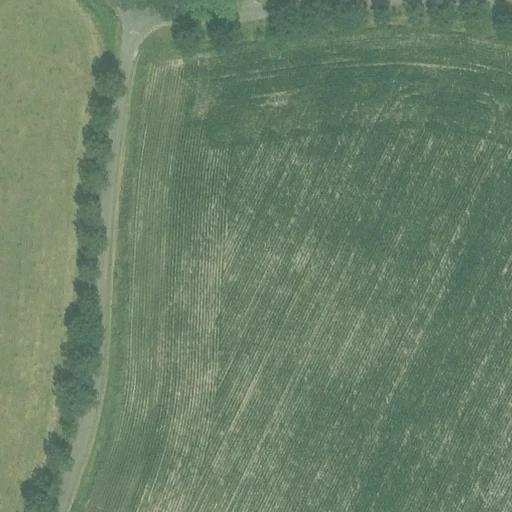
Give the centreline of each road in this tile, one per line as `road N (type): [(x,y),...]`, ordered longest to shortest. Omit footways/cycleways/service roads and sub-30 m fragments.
road 1 (unclassified): [(57,511),(96,368),(107,179),(140,9)]
road 2 (unclassified): [(140,9),(204,16),(356,0)]
